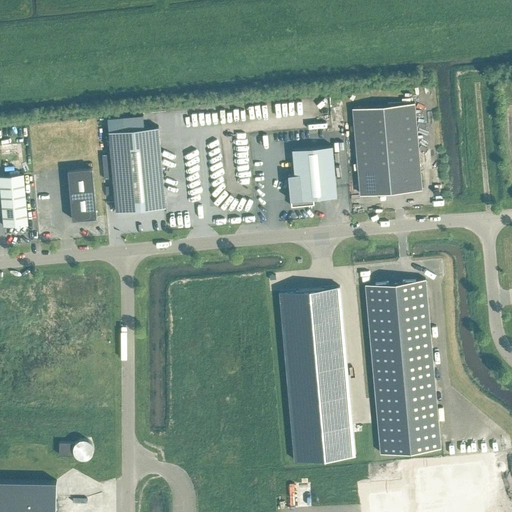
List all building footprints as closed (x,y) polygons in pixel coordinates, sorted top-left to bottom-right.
[(360,193),(422,187),(414,101),(352,107),(360,193)] [(143,113),(108,116),(109,129),(116,209),(165,205),(158,125),(144,126),(143,113)] [(17,143),(1,145),(2,154),(18,152),(17,143)] [(295,172),(289,173),(292,203),(313,201),(313,196),(336,194),(332,144),(293,148),(295,172)] [(72,218),(96,216),(92,166),(68,168),(72,218)] [(0,181),(4,224),(28,222),(23,172),(0,174),(0,181)] [(381,451),(441,446),(425,277),(365,282),(381,451)] [(340,285),(280,290),(295,459),(355,454),(340,285)] [(244,305),(192,309),(197,361),(199,361),(206,443),(266,438),(254,306),(244,307),(244,305)] [(89,455),(91,452),(93,449),(93,445),(92,441),(89,439),(86,437),(82,437),(79,438),(76,440),(59,440),(59,453),(76,453),(78,455),(82,456),(85,456),(89,455)] [(481,511),(478,468),(420,473),(422,511),(481,511)] [(0,477),(0,511),(56,511),(57,479),(0,477)]
